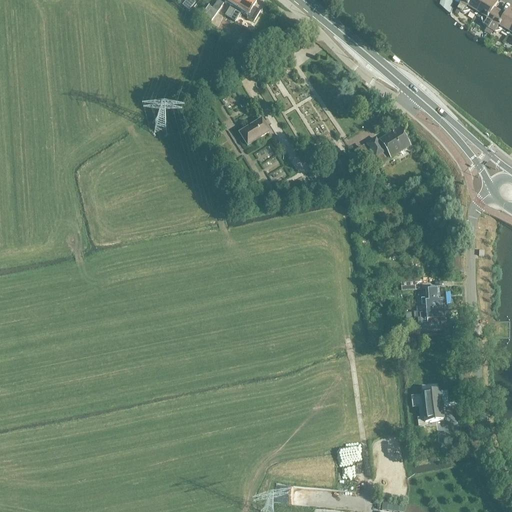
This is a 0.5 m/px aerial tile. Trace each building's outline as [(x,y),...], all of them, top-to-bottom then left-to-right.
[(189,11),(196,2),(194,0),(188,0),(183,6),(189,11)] [(211,21),(224,3),(220,0),(218,0),(212,9),(206,17),(211,21)] [(230,19),(241,0),(226,0),(224,3),(230,7),(225,16),(230,19)] [(260,12),(253,8),(256,2),(252,0),(241,0),(230,19),(235,22),(241,13),(247,17),(247,19),(253,23),(260,12)] [(441,0),(440,8),(453,10),(454,0),(453,0),(441,0)] [(476,17),(486,0),(463,0),(455,14),(458,16),(460,12),(464,14),(470,13),(476,17)] [(488,33),(500,13),(495,10),(498,4),(492,0),(486,0),(476,17),(482,20),(483,26),(487,28),(485,32),(488,33)] [(206,17),(212,9),(205,5),(199,13),(206,17)] [(508,36),(511,29),(511,11),(509,10),(505,16),(500,13),(488,33),(490,35),(492,32),(496,34),(502,32),(508,36)] [(267,134),(259,122),(262,120),(261,120),(239,134),(247,147),(270,133),(269,132),(267,134)] [(409,147),(399,130),(380,141),(390,158),(409,147)] [(389,160),(377,140),(376,139),(366,145),(379,166),(380,165),(389,160)] [(372,163),(363,148),(361,149),(360,149),(357,151),(357,152),(355,153),(364,168),(372,163)] [(415,290),(414,278),(400,279),(401,291),(415,290)] [(421,300),(422,312),(422,313),(443,311),(442,298),(439,298),(438,289),(438,288),(425,290),(425,300),(421,300)] [(406,320),(420,319),(421,335),(443,333),(443,326),(440,326),(440,323),(444,323),(443,311),(422,313),(422,312),(405,314),(406,320)] [(425,423),(443,421),(440,391),(421,394),(425,423)] [(383,502),(383,511),(405,511),(405,503),(383,502)]
